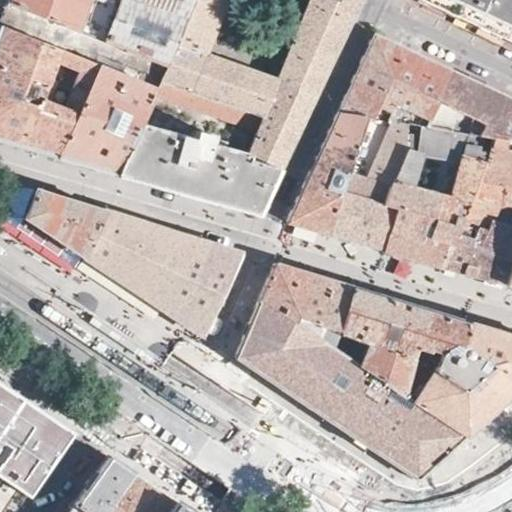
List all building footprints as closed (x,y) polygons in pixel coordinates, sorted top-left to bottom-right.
[(77,31),(89,0),(7,0),(7,3),(77,31)] [(166,65),(194,0),(89,0),(77,31),(98,39),(112,44),(166,65)] [(353,21),(356,15),(324,0),(310,0),(281,73),(275,71),(272,80),(206,56),(227,0),(194,0),(166,65),(160,78),(159,80),(263,117),(257,129),(247,153),(246,155),(277,171),(281,172),(321,87),(332,64),(353,21)] [(359,7),(363,0),(324,0),(356,15),(359,7)] [(511,0),(422,0),(430,4),(502,36),(511,40),(511,0)] [(0,25),(88,61),(98,39),(77,31),(7,3),(2,16),(0,21),(0,25)] [(56,157),(96,63),(88,61),(0,25),(0,141),(8,144),(56,157)] [(368,118),(409,125),(425,128),(452,70),(405,48),(374,34),(356,72),(337,112),(368,118)] [(107,58),(160,78),(166,65),(112,44),(107,58)] [(84,165),(117,174),(140,123),(154,94),(156,87),(96,63),(56,157),(84,165)] [(452,70),(425,128),(482,139),(511,144),(511,98),(478,82),(452,70)] [(154,94),(257,129),(263,117),(159,80),(156,87),(154,94)] [(305,227),(328,235),(368,118),(337,112),(313,162),(286,221),(305,227)] [(407,147),(409,125),(368,118),(328,235),(352,242),(383,251),(397,209),(386,203),(393,186),(393,179),(394,177),(394,176),(394,175),(395,173),(405,152),(405,151),(406,150),(407,148),(407,147)] [(257,215),(277,171),(246,155),(247,153),(227,147),(228,142),(213,138),(214,135),(194,128),(191,137),(140,123),(117,174),(185,194),(243,211),(257,215)] [(393,179),(393,186),(386,203),(397,209),(383,251),(409,259),(441,269),(455,223),(482,139),(425,128),(409,125),(407,147),(407,148),(406,150),(405,151),(405,152),(395,173),(394,175),(394,176),(394,177),(393,179)] [(511,144),(482,139),(455,223),(482,231),(484,222),(511,229),(511,144)] [(75,266),(83,255),(24,217),(35,189),(10,186),(0,210),(0,216),(51,250),(75,266)] [(83,255),(102,209),(64,197),(35,189),(24,217),(83,255)] [(136,219),(102,209),(83,255),(105,270),(139,292),(184,321),(202,335),(241,252),(176,232),(136,219)] [(482,231),(455,223),(441,269),(468,275),(504,285),(511,259),(511,229),(484,222),(482,231)] [(333,349),(352,287),(314,275),(274,263),(265,286),(259,299),(333,349)] [(386,298),(352,287),(333,349),(414,402),(468,323),(436,313),(386,298)] [(414,402),(333,349),(259,299),(244,334),(234,357),(316,411),(326,417),(418,480),(423,475),(441,459),(466,437),(414,402)] [(156,355),(93,314),(89,321),(151,362),(156,355)] [(511,334),(468,323),(414,402),(466,437),(494,411),(511,393),(511,334)] [(0,476),(11,459),(18,459),(30,442),(31,439),(31,437),(30,434),(29,432),(42,412),(0,384),(0,476)] [(11,459),(0,476),(0,479),(27,498),(70,432),(42,412),(29,432),(30,434),(31,437),(31,439),(30,442),(18,459),(11,459)] [(73,505),(82,511),(104,511),(132,474),(115,462),(107,457),(86,487),(73,505)] [(165,511),(173,501),(151,486),(132,474),(104,511),(165,511)] [(17,511),(27,498),(0,479),(0,511),(17,511)] [(189,511),(173,501),(165,511),(189,511)]
